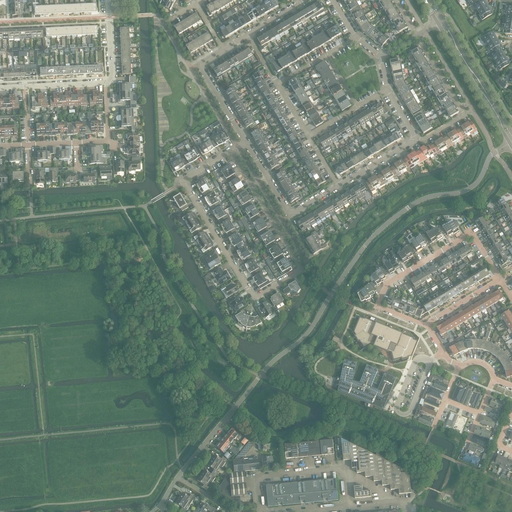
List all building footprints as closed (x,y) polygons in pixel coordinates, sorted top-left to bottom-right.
[(174,4),(166,0),(164,0),(164,2),(161,4),(163,9),(165,8),(170,11),(174,4)] [(219,0),(216,2),(221,10),(225,7),(220,0),(219,0)] [(266,5),(265,5),(270,12),(274,10),(269,0),(265,3),(266,5)] [(268,0),(269,0),(274,10),(279,7),(277,5),(280,3),(277,0),(268,0)] [(358,0),(357,0),(356,1),(356,2),(347,7),(350,12),(359,6),(357,3),(359,1),(358,0)] [(473,5),(476,10),(477,9),(478,12),(488,6),(487,3),(485,4),(484,2),(485,2),(483,0),(481,0),(473,5)] [(393,5),(390,1),(381,6),(384,10),(393,5)] [(212,5),(213,4),(211,2),(209,3),(211,6),(205,10),(210,17),(213,15),(212,15),(216,12),(212,5)] [(212,5),(216,12),(221,10),(216,2),(213,4),(212,5)] [(315,5),(321,15),(325,12),(325,13),(328,11),(323,3),(321,5),(319,2),(315,5)] [(261,8),(265,15),(270,12),(265,5),(261,8)] [(315,5),(310,8),(316,17),(321,15),(315,5)] [(393,5),(384,10),(387,15),(396,10),(393,5)] [(265,15),(261,8),(260,6),(256,8),(257,10),(261,18),(265,15)] [(350,12),(353,16),(362,11),(359,6),(350,12)] [(488,6),(478,12),(480,15),(479,16),(482,21),(492,15),(490,11),(490,12),(489,10),(490,9),(488,6)] [(306,10),(310,18),(311,17),(312,20),(316,17),(310,8),(306,10)] [(21,10),(12,10),(12,16),(15,16),(15,18),(15,19),(23,18),(22,14),(21,14),(21,10)] [(252,13),(257,20),(261,18),(257,10),(252,13)] [(302,13),(306,20),(310,18),(306,10),(302,13)] [(396,10),(387,15),(390,20),(398,14),(396,10)] [(362,11),(353,16),(356,21),(365,16),(362,11)] [(248,16),(252,23),(257,20),(252,13),(248,16)] [(297,16),(302,23),(303,25),(307,23),(306,20),(302,13),(297,16)] [(192,14),(190,15),(191,17),(188,19),(193,27),(197,24),(192,16),(193,16),(192,14)] [(192,16),(197,24),(202,21),(197,14),(193,16),(192,16)] [(398,14),(390,20),(393,24),(394,24),(394,23),(401,19),(398,14)] [(243,18),(248,25),(252,23),(248,16),(243,18)] [(293,18),(297,25),(298,25),(299,26),(302,25),(301,23),(302,23),(297,16),(293,18)] [(356,21),(359,26),(368,20),(365,16),(356,21)] [(239,21),(243,28),(248,25),(243,18),(239,21)] [(288,21),(293,28),(294,29),(298,27),(297,26),(297,25),(293,18),(288,21)] [(394,24),(397,28),(405,23),(402,18),(401,19),(394,23),(394,24)] [(179,24),(184,32),(188,29),(184,22),(184,21),(183,19),(181,20),(183,22),(179,24)] [(184,22),(188,29),(193,27),(188,19),(184,21),(184,22)] [(368,20),(359,26),(361,30),(370,25),(368,20)] [(230,25),(235,33),(239,31),(235,23),(235,24),(233,21),(229,23),(230,25)] [(239,21),(235,23),(239,31),(243,28),(239,21)] [(284,24),(288,31),(293,28),(288,21),(284,24)] [(405,23),(397,28),(399,33),(408,28),(405,23)] [(184,32),(179,24),(176,26),(174,24),(173,25),(174,28),(175,28),(179,35),(184,32)] [(284,24),(280,26),(284,33),(285,33),(286,35),(289,33),(288,31),(284,24)] [(230,25),(225,28),(230,36),(235,33),(230,25)] [(331,28),(337,37),(342,34),(336,25),(331,28)] [(364,34),(369,37),(376,29),(370,25),(361,30),(364,34)] [(230,36),(225,28),(224,26),(220,29),(220,28),(218,30),(222,38),(224,37),(226,39),(230,36)] [(284,33),(280,26),(275,29),(280,36),(284,33)] [(337,37),(331,28),(326,31),(332,40),(337,37)] [(280,36),(275,29),(271,31),(275,39),(280,36)] [(369,37),(373,41),(380,33),(376,29),(369,37)] [(267,34),(271,41),(275,39),(271,31),(267,34)] [(321,34),(327,43),(332,40),(326,31),(321,34)] [(209,33),(204,36),(209,43),(210,43),(213,41),(209,33)] [(373,41),(378,44),(384,36),(380,33),(373,41)] [(486,43),(488,46),(498,40),(496,37),(495,38),(494,36),(492,33),(482,39),(485,44),(486,43)] [(267,34),(262,37),(267,44),(271,41),(267,34)] [(316,37),(322,46),(327,43),(321,34),(316,37)] [(384,36),(378,44),(382,48),(383,46),(384,47),(391,43),(390,42),(388,40),(390,38),(386,34),(384,36)] [(208,44),(209,46),(211,45),(210,43),(209,43),(204,36),(200,38),(204,46),(208,44)] [(268,46),(267,44),(262,37),(258,39),(259,42),(257,43),(262,51),(264,49),(268,46)] [(322,46),(316,37),(311,40),(317,49),(322,46)] [(204,46),(200,38),(195,41),(200,49),(201,48),(204,46)] [(307,43),(312,52),(317,49),(311,40),(307,43)] [(489,50),(491,54),(492,54),(500,49),(502,48),(500,45),(499,45),(498,44),(500,43),(498,40),(488,46),(490,49),(489,50)] [(199,49),(200,51),(202,50),(201,48),(200,49),(195,41),(191,43),(195,51),(199,49)] [(195,51),(191,43),(186,46),(190,53),(190,54),(191,57),(193,55),(192,53),(195,51)] [(312,52),(307,43),(302,46),(307,55),(312,52)] [(302,46),(297,49),(302,58),(307,55),(302,46)] [(244,51),(249,60),(254,57),(251,53),(253,52),(250,47),(244,51)] [(411,52),(414,57),(423,52),(420,47),(411,52)] [(302,58),(297,49),(292,52),(297,61),(302,58)] [(492,54),(491,54),(490,55),(493,60),(494,59),(495,62),(505,56),(504,53),(502,54),(501,53),(502,52),(500,49),(492,54)] [(238,52),(239,54),(240,54),(245,62),(249,60),(244,51),(241,53),(239,51),(238,52)] [(287,55),(293,64),(297,61),(292,52),(287,55)] [(414,57),(417,62),(424,57),(425,58),(426,57),(423,52),(414,57)] [(235,56),(240,65),(245,62),(240,54),(239,54),(235,56)] [(287,55),(282,58),(288,67),(293,64),(287,55)] [(231,56),(229,58),(230,59),(231,59),(236,67),(240,65),(235,56),(232,58),(231,56)] [(390,61),(391,67),(401,65),(400,59),(399,56),(392,60),(392,61),(390,61)] [(505,56),(495,62),(497,65),(496,66),(499,71),(509,65),(507,62),(506,60),(507,60),(505,56)] [(416,62),(419,67),(427,62),(425,58),(424,57),(417,62),(416,62)] [(282,58),(277,61),(283,70),(288,67),(282,58)] [(231,59),(230,59),(226,61),(232,70),(236,67),(231,59)] [(220,63),(221,65),(222,64),(227,73),(232,70),(226,61),(223,63),(222,62),(220,63)] [(283,70),(277,61),(272,64),(278,73),(283,70)] [(316,67),(319,72),(328,67),(325,62),(316,67)] [(419,67),(421,72),(430,67),(427,62),(419,67)] [(221,65),(218,67),(223,75),(227,73),(222,64),(221,65)] [(212,70),(214,75),(216,78),(218,77),(218,78),(223,75),(218,67),(212,70)] [(319,72),(322,77),(331,72),(328,67),(319,72)] [(421,72),(424,77),(433,71),(430,67),(421,72)] [(251,77),(254,82),(255,81),(263,77),(261,74),(265,72),(264,70),(251,77)] [(424,77),(427,81),(436,76),(433,71),(424,77)] [(322,77),(324,82),(334,77),(331,72),(322,77)] [(393,84),(396,87),(405,82),(403,75),(393,77),(394,83),(393,84)] [(436,76),(427,81),(430,86),(438,81),(436,76)] [(255,81),(254,82),(257,86),(265,81),(265,80),(263,77),(255,81)] [(324,82),(327,87),(337,81),(334,77),(324,82)] [(257,86),(259,90),(260,90),(261,90),(268,85),(266,82),(268,81),(267,79),(265,80),(265,81),(257,86)] [(289,83),(292,88),(300,84),(297,79),(289,83)] [(136,80),(129,80),(129,84),(125,84),(125,92),(130,92),(130,90),(132,89),(132,84),(136,83),(136,80)] [(327,87),(330,92),(340,86),(337,81),(327,87)] [(430,86),(433,90),(441,85),(438,81),(430,86)] [(396,87),(398,92),(407,87),(405,82),(396,87)] [(300,84),(292,88),(295,93),(303,89),(300,84)] [(225,93),(227,98),(236,92),(234,88),(233,85),(226,88),(228,91),(225,93)] [(271,90),(270,89),(268,85),(261,90),(260,90),(259,90),(262,95),(271,90)] [(433,90),(435,95),(444,90),(441,85),(433,90)] [(330,92),(333,97),(343,91),(340,86),(330,92)] [(398,92),(401,97),(410,91),(407,87),(398,92)] [(273,90),(272,88),(270,89),(271,90),(262,95),(265,100),(266,99),(273,94),(271,91),(273,90)] [(295,93),(298,98),(306,93),(303,89),(295,93)] [(447,95),(444,90),(435,95),(438,100),(447,95)] [(80,91),(81,106),(87,106),(87,105),(90,105),(90,100),(86,100),(86,96),(83,96),(83,91),(80,92),(80,91)] [(90,105),(90,106),(96,105),(95,91),(93,91),(93,95),(90,96),(90,95),(86,95),(86,96),(86,100),(90,100),(90,105)] [(333,97),(336,102),(346,96),(343,91),(333,97)] [(410,91),(401,97),(404,101),(413,96),(410,91)] [(57,107),(56,92),(56,93),(53,93),(53,97),(50,97),(50,102),(47,102),(47,107),(50,106),(50,107),(57,107)] [(125,92),(120,93),(116,93),(116,96),(118,96),(118,103),(122,103),(122,101),(125,101),(125,92)] [(125,92),(125,101),(130,101),(130,105),(136,105),(136,101),(133,101),(132,95),(130,95),(130,92),(125,92)] [(238,96),(236,92),(227,98),(230,102),(239,97),(238,96)] [(41,108),(41,93),(40,93),(38,93),(38,98),(35,98),(31,98),(32,110),(35,109),(35,108),(41,108)] [(41,93),(41,108),(47,108),(47,107),(47,102),(50,102),(50,97),(47,97),(47,98),(43,98),(43,93),(41,93)] [(298,98),(301,103),(309,98),(306,93),(298,98)] [(266,99),(265,100),(267,104),(276,99),(275,98),(273,94),(266,99)] [(230,102),(233,106),(241,101),(239,98),(241,97),(240,95),(238,96),(239,97),(230,102)] [(438,100),(441,104),(450,99),(447,95),(438,100)] [(346,96),(336,102),(339,107),(348,101),(346,96)] [(404,101),(407,106),(416,101),(413,96),(404,101)] [(271,107),(278,103),(276,99),(278,98),(277,97),(275,98),(276,99),(267,104),(270,108),(271,107)] [(304,108),(312,103),(314,102),(311,97),(309,98),(301,103),(304,108)] [(452,104),(450,99),(441,104),(444,109),(445,109),(445,108),(452,104)] [(241,101),(233,106),(235,111),(244,106),(243,105),(241,101)] [(348,101),(339,107),(342,112),(351,106),(348,101)] [(407,106),(410,111),(419,105),(418,104),(416,101),(407,106)] [(271,107),(274,112),(281,107),(281,106),(278,103),(271,107)] [(304,108),(307,113),(315,108),(312,103),(304,108)] [(419,105),(410,111),(412,115),(421,110),(419,106),(421,105),(420,103),(418,104),(419,105)] [(445,108),(445,109),(448,113),(456,108),(453,103),(452,104),(445,108)] [(245,104),(243,105),(244,106),(235,111),(238,115),(247,110),(245,107),(246,106),(245,104)] [(380,104),(375,107),(380,115),(385,112),(386,114),(389,112),(385,107),(383,108),(380,104)] [(131,110),(126,110),(126,118),(133,118),(133,109),(137,109),(136,105),(130,105),(131,110)] [(282,105),(281,106),(281,107),(274,112),(272,113),(275,117),(284,112),(282,108),(283,107),(282,105)] [(370,109),(375,118),(376,119),(381,117),(380,115),(375,107),(370,109)] [(116,118),(116,119),(126,118),(126,110),(123,110),(123,108),(118,108),(119,116),(118,116),(117,116),(117,117),(116,117),(116,118)] [(307,113),(310,117),(317,113),(315,108),(307,113)] [(456,108),(448,113),(451,118),(459,113),(456,108)] [(366,112),(371,120),(375,118),(370,109),(366,112)] [(238,115),(241,120),(249,114),(249,113),(247,110),(238,115)] [(412,115),(415,120),(424,114),(424,113),(421,110),(412,115)] [(250,112),(249,113),(249,114),(241,120),(243,124),(252,119),(250,115),(252,114),(250,112)] [(275,117),(278,121),(286,116),(286,115),(284,112),(275,117)] [(371,120),(366,112),(361,115),(366,123),(371,120)] [(426,112),(424,113),(424,114),(415,120),(418,124),(427,119),(425,115),(427,114),(426,112)] [(320,118),(317,113),(310,117),(313,122),(320,118)] [(286,116),(278,121),(280,126),(289,121),(287,117),(289,116),(288,114),(286,115),(286,116)] [(361,115),(356,118),(361,126),(366,123),(361,115)] [(123,127),(126,127),(126,118),(116,119),(116,120),(117,121),(118,121),(119,121),(119,129),(123,129),(123,127)] [(126,118),(126,127),(131,127),(131,131),(138,131),(137,127),(134,127),(133,118),(126,118)] [(320,118),(313,122),(316,127),(323,123),(320,118)] [(361,126),(356,118),(352,120),(352,121),(357,129),(361,126)] [(252,119),(243,124),(246,128),(249,126),(251,129),(257,125),(255,122),(254,123),(252,119)] [(418,124),(421,129),(430,124),(429,123),(427,119),(418,124)] [(347,123),(352,132),(357,129),(352,121),(352,120),(351,120),(347,123)] [(280,126),(283,130),(292,125),(291,124),(289,121),(280,126)] [(431,121),(429,123),(430,124),(421,129),(424,134),(433,129),(430,125),(433,123),(431,121)] [(464,124),(471,135),(477,131),(472,121),(469,123),(468,122),(464,124)] [(91,123),(88,123),(88,134),(92,134),(96,133),(96,132),(97,132),(97,122),(91,123)] [(70,124),(70,135),(74,135),(78,134),(78,133),(79,133),(79,123),(73,124),(70,124)] [(85,123),(79,123),(79,133),(81,133),(81,134),(85,134),(85,135),(88,134),(88,123),(85,123)] [(283,130),(285,135),(294,129),(292,126),(294,125),(293,123),(291,124),(292,125),(283,130)] [(342,126),(347,134),(352,132),(347,123),(342,126)] [(54,125),(52,125),(52,136),(56,136),(60,135),(60,134),(61,133),(61,124),(54,124),(54,125)] [(61,124),(61,133),(63,133),(63,135),(67,135),(70,135),(70,124),(67,124),(61,124)] [(461,128),(458,129),(464,139),(471,135),(464,124),(461,127),(461,128)] [(42,125),(43,134),(44,134),(45,136),(48,136),(52,136),(52,125),(49,125),(42,125)] [(250,135),(253,139),(261,134),(259,130),(260,129),(258,126),(252,130),(253,133),(250,135)] [(342,126),(338,129),(343,137),(347,134),(342,126)] [(391,133),(396,142),(401,139),(398,133),(400,132),(398,128),(396,130),(391,133)] [(218,135),(223,144),(227,141),(230,139),(224,129),(220,131),(221,133),(218,135)] [(294,129),(285,135),(288,139),(290,138),(297,134),(296,133),(294,129)] [(338,129),(333,132),(338,140),(343,137),(338,129)] [(451,132),(458,143),(464,139),(458,129),(456,131),(455,130),(451,132)] [(130,141),(130,144),(140,144),(140,140),(138,140),(138,134),(135,134),(135,131),(131,131),(132,134),(127,134),(128,141),(130,141)] [(299,134),(298,132),(296,133),(297,134),(290,138),(292,142),(300,138),(298,135),(299,134)] [(338,140),(333,132),(329,135),(334,143),(338,140)] [(445,137),(451,147),(458,143),(451,132),(447,135),(448,136),(445,137)] [(391,133),(386,136),(391,144),(396,142),(391,133)] [(253,139),(255,144),(264,139),(263,138),(261,134),(253,139)] [(214,136),(211,138),(216,148),(223,144),(218,135),(215,137),(214,136)] [(329,135),(324,137),(329,146),(334,143),(329,135)] [(382,139),(387,147),(391,144),(386,136),(382,139)] [(255,144),(258,148),(267,143),(264,140),(266,138),(265,137),(263,138),(264,139),(255,144)] [(330,147),(329,146),(324,137),(319,140),(322,145),(319,147),(323,152),(330,147)] [(438,140),(444,151),(451,147),(445,137),(443,139),(442,138),(438,140)] [(205,143),(210,152),(216,148),(211,138),(207,140),(208,141),(205,143)] [(291,143),(294,148),(302,142),(302,141),(300,138),(292,142),(291,143)] [(377,142),(382,150),(387,147),(382,139),(377,142)] [(303,140),(302,141),(302,142),(294,148),(296,152),(298,151),(297,151),(305,147),(303,143),(305,142),(303,140)] [(444,151),(438,140),(434,143),(435,143),(432,145),(438,155),(444,151)] [(373,145),(378,153),(382,150),(377,142),(373,145)] [(210,152),(205,143),(201,145),(201,144),(197,146),(203,155),(205,154),(210,152)] [(267,143),(258,148),(260,153),(269,147),(269,146),(267,143)] [(140,144),(130,144),(130,147),(128,147),(128,154),(139,154),(139,147),(140,147),(140,144)] [(260,153),(263,157),(272,152),(270,148),(271,147),(270,145),(269,146),(269,147),(260,153)] [(368,147),(373,156),(378,153),(373,145),(368,147)] [(430,157),(431,159),(438,155),(432,145),(430,147),(429,146),(425,148),(430,157)] [(421,150),(418,151),(424,161),(430,157),(425,148),(424,146),(420,149),(421,150)] [(189,153),(194,161),(198,158),(201,157),(195,147),(191,150),(192,151),(189,153)] [(298,151),(296,152),(299,156),(300,156),(307,151),(311,149),(310,147),(306,149),(305,147),(297,151),(298,151)] [(368,147),(363,150),(368,159),(373,156),(368,147)] [(50,152),(42,152),(43,162),(46,162),(46,161),(48,161),(48,158),(50,158),(50,155),(53,154),(53,148),(50,148),(50,152)] [(53,148),(53,154),(57,154),(57,157),(59,157),(59,160),(60,160),(60,161),(64,161),(64,151),(56,152),(56,148),(53,148)] [(3,150),(4,157),(7,156),(7,160),(9,160),(9,163),(11,162),(11,164),(15,164),(14,154),(7,154),(6,150),(3,150)] [(363,150),(359,153),(364,161),(368,159),(363,150)] [(300,156),(303,160),(310,156),(310,155),(307,151),(300,156)] [(415,152),(411,154),(417,165),(424,161),(418,151),(415,153),(415,152)] [(263,157),(266,161),(274,156),(274,155),(272,152),(263,157)] [(185,154),(181,156),(187,165),(194,161),(189,153),(185,155),(185,154)] [(354,156),(359,164),(364,161),(359,153),(354,156)] [(276,154),(274,155),(274,156),(266,161),(268,166),(277,160),(275,157),(277,156),(276,154)] [(311,154),(310,155),(310,156),(303,160),(305,164),(313,160),(311,157),(313,155),(311,154)] [(405,159),(411,169),(417,165),(411,154),(407,157),(408,157),(405,159)] [(175,161),(180,169),(187,165),(181,156),(178,158),(179,159),(175,161)] [(354,156),(349,159),(354,167),(359,164),(354,156)] [(140,162),(141,162),(140,159),(133,159),(134,162),(129,163),(129,170),(129,171),(135,171),(135,170),(140,170),(140,162)] [(345,161),(350,170),(354,167),(349,159),(345,161)] [(402,160),(398,162),(404,173),(411,169),(405,159),(402,161),(402,160)] [(277,160),(268,166),(271,170),(275,168),(276,171),(282,167),(280,164),(280,165),(277,160)] [(315,163),(313,160),(305,164),(308,169),(315,164),(315,163)] [(180,169),(175,161),(172,163),(172,162),(168,164),(174,173),(176,172),(180,169)] [(350,170),(345,161),(340,164),(345,172),(350,170)] [(117,173),(124,172),(124,162),(116,162),(116,167),(113,167),(114,175),(117,175),(117,173)] [(308,169),(311,173),(318,169),(316,165),(318,164),(317,162),(315,163),(315,164),(308,169)] [(345,172),(340,164),(339,162),(334,165),(333,163),(330,164),(334,171),(337,170),(340,175),(345,172)] [(392,167),(398,176),(404,173),(398,162),(394,164),(395,165),(392,167)] [(222,172),(224,175),(232,170),(230,166),(229,166),(228,163),(219,169),(221,173),(222,172)] [(100,169),(100,176),(112,176),(111,169),(109,169),(109,166),(101,166),(101,169),(100,169)] [(389,168),(385,170),(391,180),(398,176),(392,167),(389,169),(389,168)] [(57,174),(57,168),(49,169),(49,174),(48,174),(49,181),(52,181),(52,183),(57,182),(57,174)] [(275,177),(278,181),(286,176),(284,172),(285,171),(283,168),(277,172),(278,174),(275,177)] [(45,175),(45,169),(39,169),(39,172),(36,172),(36,184),(44,184),(43,175),(45,175)] [(318,169),(311,173),(313,178),(321,173),(320,172),(318,169)] [(17,181),(18,182),(25,182),(25,176),(23,176),(23,173),(20,173),(20,170),(11,170),(11,177),(11,180),(13,180),(13,181),(17,181)] [(225,179),(227,183),(236,177),(232,170),(224,175),(226,179),(225,179)] [(391,180),(385,170),(381,172),(382,173),(379,175),(385,184),(391,180)] [(0,174),(0,183),(8,183),(7,175),(9,175),(9,171),(2,172),(2,175),(0,174)] [(94,179),(97,179),(97,171),(91,172),(91,175),(83,175),(84,182),(95,182),(94,179)] [(322,171),(320,172),(321,173),(313,178),(316,182),(323,177),(321,174),(323,173),(322,171)] [(76,182),(79,181),(79,175),(76,175),(76,174),(66,175),(66,183),(76,182)] [(372,178),(378,188),(385,184),(379,175),(376,176),(372,178)] [(286,176),(278,181),(280,186),(282,185),(289,180),(288,179),(286,176)] [(197,185),(200,190),(209,185),(207,181),(208,181),(205,177),(196,183),(198,185),(197,185)] [(230,185),(232,189),(240,183),(236,177),(227,183),(229,186),(230,185)] [(316,182),(315,182),(317,187),(322,185),(323,186),(331,181),(329,179),(326,182),(323,177),(316,182)] [(291,180),(290,178),(288,179),(289,180),(282,185),(280,186),(283,190),(292,185),(289,181),(291,180)] [(378,188),(372,178),(368,180),(368,181),(366,183),(371,192),(378,188)] [(234,196),(235,196),(244,190),(240,183),(232,189),(234,192),(232,193),(234,196)] [(358,187),(363,195),(368,192),(363,184),(358,187)] [(209,185),(200,190),(204,196),(214,191),(212,187),(210,188),(209,185)] [(292,185),(283,190),(286,194),(294,189),(294,188),(292,185)] [(294,189),(286,194),(288,199),(297,193),(295,190),(297,189),(295,187),(294,188),(294,189)] [(364,197),(363,195),(358,187),(353,189),(358,198),(359,200),(360,200),(360,201),(364,199),(364,197)] [(348,192),(353,201),(358,198),(353,189),(348,192)] [(244,190),(235,196),(237,199),(238,199),(240,202),(248,197),(244,190)] [(204,196),(208,203),(217,198),(215,195),(216,194),(214,191),(204,196)] [(353,201),(348,192),(344,195),(349,203),(353,201)] [(297,193),(288,199),(291,203),(295,201),(296,202),(301,200),(297,193)] [(182,211),(182,212),(188,208),(186,205),(187,204),(183,198),(185,197),(186,197),(185,196),(184,196),(183,196),(182,195),(181,195),(180,195),(178,195),(177,196),(176,196),(175,197),(174,197),(173,198),(172,199),(171,199),(171,200),(170,201),(175,202),(176,203),(180,208),(182,211)] [(339,198),(344,206),(349,203),(344,195),(339,198)] [(248,197),(240,202),(242,205),(240,206),(242,210),(252,203),(248,197)] [(208,203),(212,210),(222,204),(220,200),(218,201),(217,198),(208,203)] [(335,201),(340,209),(344,206),(339,198),(335,201)] [(495,202),(499,208),(506,204),(503,199),(500,201),(499,199),(495,202)] [(340,209),(335,201),(330,203),(335,212),(340,209)] [(246,212),(248,215),(256,210),(252,203),(242,210),(244,213),(246,212)] [(325,206),(330,215),(335,212),(330,203),(325,206)] [(222,204),(212,210),(216,216),(224,211),(223,208),(224,207),(222,204)] [(499,208),(501,213),(509,208),(506,204),(499,208)] [(325,206),(321,209),(326,217),(330,215),(325,206)] [(501,213),(504,217),(511,213),(509,208),(501,213)] [(321,209),(316,212),(321,220),(326,217),(321,209)] [(249,219),(251,223),(260,217),(256,210),(248,215),(250,219),(249,219)] [(226,214),(224,211),(216,216),(220,223),(230,217),(228,214),(226,214)] [(321,220),(316,212),(311,215),(316,223),(321,220)] [(183,219),(187,226),(199,219),(197,216),(194,216),(192,213),(183,219)] [(311,215),(307,217),(312,226),(316,223),(311,215)] [(477,224),(478,227),(486,222),(482,215),(478,218),(479,220),(475,222),(476,224),(477,224)] [(220,223),(224,230),(233,224),(231,221),(232,221),(230,217),(220,223)] [(254,225),(256,229),(264,223),(260,217),(251,223),(253,226),(254,225)] [(302,220),(307,229),(312,226),(307,217),(302,220)] [(199,219),(187,226),(192,234),(201,228),(200,225),(200,222),(199,219)] [(307,229),(302,220),(297,223),(302,231),(307,229)] [(454,233),(454,234),(454,235),(459,232),(457,228),(460,226),(456,221),(454,223),(453,221),(448,224),(449,225),(454,233)] [(479,230),(480,231),(488,226),(486,222),(478,227),(480,229),(479,230)] [(264,223),(256,229),(258,232),(257,232),(259,236),(268,230),(264,223)] [(224,230),(228,236),(238,230),(236,227),(235,228),(233,224),(224,230)] [(440,228),(443,232),(444,235),(447,234),(449,236),(454,234),(454,233),(449,225),(448,224),(444,227),(443,226),(440,228)] [(482,232),(484,235),(491,231),(488,226),(480,231),(481,233),(482,232)] [(440,228),(433,232),(437,240),(438,241),(443,238),(440,234),(443,232),(440,228)] [(228,236),(232,243),(241,238),(239,235),(240,234),(238,230),(228,236)] [(272,237),(268,230),(259,236),(261,239),(262,239),(264,242),(272,237)] [(433,232),(432,231),(427,234),(427,233),(424,234),(427,239),(430,245),(437,240),(433,232)] [(491,231),(484,235),(485,238),(486,240),(494,235),(491,231)] [(194,238),(199,245),(210,239),(208,236),(206,235),(204,232),(194,238)] [(321,241),(318,236),(315,232),(313,233),(314,235),(305,241),(308,245),(306,246),(310,251),(311,251),(314,255),(327,247),(326,245),(321,247),(320,245),(321,244),(319,242),(321,241)] [(416,239),(417,240),(422,248),(427,245),(424,241),(427,239),(424,234),(416,239)] [(496,240),(494,235),(486,240),(487,242),(487,241),(489,244),(496,240)] [(272,237),(264,242),(266,245),(265,246),(267,249),(276,244),(272,237)] [(241,238),(232,243),(236,250),(246,244),(244,240),(243,241),(241,238)] [(210,239),(199,245),(203,253),(213,247),(211,244),(212,241),(210,239)] [(417,240),(410,244),(412,249),(414,252),(415,254),(418,252),(423,249),(422,248),(417,240)] [(490,247),(491,249),(499,244),(496,240),(489,244),(491,247),(490,247)] [(246,244),(236,250),(240,256),(249,251),(246,247),(247,247),(246,244)] [(276,244),(267,249),(269,252),(270,252),(272,255),(280,250),(276,244)] [(403,250),(403,251),(404,251),(408,259),(413,256),(410,251),(412,249),(410,244),(407,246),(408,247),(403,250)] [(493,250),(494,253),(502,248),(499,244),(491,249),(492,250),(493,250)] [(463,249),(467,257),(474,252),(471,247),(470,249),(468,246),(463,249)] [(495,256),(496,258),(504,253),(502,248),(494,253),(496,256),(495,256)] [(457,252),(462,260),(467,257),(463,249),(457,252)] [(273,259),(275,263),(284,257),(280,250),(272,255),(274,259),(273,259)] [(208,264),(211,269),(221,264),(216,255),(217,254),(215,251),(203,258),(207,265),(208,264)] [(240,256),(244,263),(254,257),(252,254),(251,254),(249,251),(240,256)] [(396,256),(400,262),(403,261),(404,263),(409,260),(408,259),(404,251),(403,251),(396,256)] [(457,252),(452,255),(457,263),(462,260),(457,252)] [(498,259),(499,262),(507,257),(504,253),(496,258),(497,259),(498,259)] [(447,258),(452,266),(457,263),(452,255),(447,258)] [(389,261),(390,263),(390,262),(395,270),(400,267),(398,264),(400,262),(396,256),(393,257),(394,258),(389,261)] [(254,257),(244,263),(248,270),(257,264),(255,261),(256,261),(254,257)] [(284,257),(275,263),(277,266),(278,265),(280,269),(288,263),(284,257)] [(507,257),(499,262),(501,264),(499,265),(502,270),(508,267),(507,266),(511,264),(507,257)] [(452,266),(447,258),(442,261),(447,269),(452,266)] [(442,261),(437,265),(441,272),(447,269),(442,261)] [(390,262),(390,263),(383,267),(385,272),(388,270),(391,275),(396,271),(395,270),(390,262)] [(288,263),(280,269),(282,272),(281,272),(283,276),(292,270),(291,268),(288,263)] [(248,270),(252,276),(262,270),(260,267),(259,268),(257,264),(248,270)] [(432,268),(436,275),(441,272),(437,265),(432,268)] [(385,272),(383,267),(380,269),(380,270),(376,273),(376,274),(381,282),(386,279),(385,277),(388,275),(385,272)] [(480,271),(485,278),(490,275),(485,267),(480,271)] [(426,271),(431,278),(436,275),(432,268),(426,271)] [(215,278),(220,285),(231,279),(226,271),(223,273),(222,272),(223,272),(221,269),(214,272),(217,277),(215,278)] [(262,270),(252,276),(256,283),(265,278),(263,275),(264,274),(262,270)] [(421,274),(426,281),(431,278),(426,271),(421,274)] [(475,274),(479,281),(485,278),(480,271),(475,274)] [(376,274),(372,277),(374,281),(372,283),(375,287),(382,283),(381,282),(376,274)] [(421,274),(416,277),(421,285),(426,281),(421,274)] [(475,274),(470,277),(474,285),(479,281),(475,274)] [(421,285),(416,277),(411,280),(415,288),(421,285)] [(465,280),(469,288),(474,285),(470,277),(465,280)] [(265,278),(256,283),(259,287),(260,290),(271,284),(268,280),(267,281),(265,278)] [(459,283),(464,291),(469,288),(465,280),(459,283)] [(287,295),(288,295),(290,294),(291,295),(292,295),(293,295),(295,295),(296,295),(297,294),(297,293),(298,293),(300,291),(301,290),(296,282),(288,286),(289,287),(284,290),(285,291),(284,291),(286,295),(287,295)] [(226,291),(229,297),(238,291),(234,285),(232,286),(231,283),(222,289),(224,292),(226,291)] [(365,288),(365,289),(366,289),(370,297),(371,297),(375,294),(374,292),(377,291),(375,287),(372,283),(369,284),(370,285),(365,288)] [(464,291),(459,283),(454,286),(459,294),(464,291)] [(449,289),(454,297),(459,294),(454,286),(453,284),(448,287),(449,289)] [(366,289),(365,289),(358,294),(362,303),(369,306),(370,303),(369,303),(369,301),(369,300),(371,298),(371,297),(370,297),(366,289)] [(449,289),(444,292),(449,300),(454,297),(449,289)] [(494,293),(499,301),(504,299),(499,291),(500,291),(499,290),(494,293)] [(439,295),(443,303),(449,300),(444,292),(439,295)] [(494,293),(490,296),(495,304),(499,301),(494,293)] [(276,306),(277,307),(283,303),(282,302),(284,301),(280,295),(278,295),(278,294),(271,298),(272,299),(271,300),(274,307),(276,306)] [(434,299),(438,306),(443,303),(439,295),(434,299)] [(485,299),(490,307),(495,304),(490,296),(485,299)] [(387,305),(392,307),(396,299),(390,297),(387,305)] [(232,305),(236,312),(247,305),(242,298),(237,301),(235,298),(228,303),(230,306),(232,305)] [(396,299),(392,307),(398,309),(401,301),(396,299)] [(398,309),(403,312),(408,301),(402,299),(401,301),(398,309)] [(434,299),(429,302),(433,309),(438,306),(434,299)] [(485,299),(481,301),(486,309),(490,307),(485,299)] [(409,314),(412,306),(413,304),(408,301),(403,312),(409,314)] [(477,304),(482,312),(486,309),(481,301),(477,304)] [(423,305),(425,308),(428,312),(427,312),(428,313),(433,309),(429,302),(423,305)] [(261,313),(263,319),(266,317),(266,318),(274,313),(270,307),(269,307),(266,303),(260,307),(258,308),(261,313)] [(473,307),(477,314),(482,312),(477,304),(473,307)] [(412,306),(409,314),(415,316),(418,309),(418,308),(412,306)] [(468,309),(473,317),(477,314),(473,307),(468,309)] [(421,310),(418,309),(415,316),(418,318),(427,312),(428,312),(425,308),(421,310)] [(464,312),(468,320),(473,317),(468,309),(464,312)] [(501,316),(504,320),(511,315),(509,311),(508,311),(509,311),(501,316)] [(246,330),(250,317),(246,316),(245,315),(244,315),(243,312),(235,317),(239,323),(238,323),(239,324),(240,326),(241,327),(242,328),(243,328),(245,329),(246,330)] [(468,320),(464,312),(459,315),(464,322),(468,320)] [(464,322),(459,315),(455,317),(460,325),(464,322)] [(250,317),(246,330),(247,330),(248,330),(250,330),(251,330),(253,330),(255,329),(256,328),(257,328),(256,327),(262,323),(258,316),(255,318),(255,317),(254,318),(250,317)] [(352,332),(355,336),(358,341),(358,342),(359,342),(360,343),(364,349),(371,344),(378,347),(380,348),(383,349),(391,352),(391,353),(393,361),(400,359),(402,359),(402,360),(403,360),(409,358),(413,349),(415,349),(417,344),(418,342),(418,341),(414,339),(414,338),(395,331),(392,330),(386,328),(383,327),(384,326),(365,318),(364,319),(360,317),(358,322),(355,330),(354,332),(353,333),(352,332)] [(460,325),(455,317),(451,320),(455,328),(460,325)] [(446,322),(451,330),(455,328),(451,320),(446,322)] [(442,325),(447,333),(451,330),(446,322),(442,325)] [(447,333),(442,325),(437,328),(445,340),(450,337),(447,333)] [(482,350),(487,351),(491,343),(486,342),(487,339),(485,338),(482,350)] [(468,350),(466,341),(462,342),(461,339),(459,340),(463,351),(468,350)] [(458,344),(454,346),(459,354),(463,351),(459,340),(457,341),(458,344)] [(487,351),(491,354),(498,343),(496,342),(494,345),(491,343),(487,351)] [(491,354),(495,356),(501,349),(498,347),(500,344),(498,343),(491,354)] [(459,354),(454,346),(452,347),(450,345),(448,346),(454,356),(454,357),(459,354)] [(495,356),(499,360),(508,352),(506,350),(504,352),(501,349),(495,356)] [(499,360),(502,364),(510,359),(507,355),(509,354),(508,352),(499,360)] [(502,364),(504,368),(511,364),(511,362),(511,363),(510,359),(502,364)] [(360,383),(353,381),(357,363),(345,361),(339,388),(338,392),(384,410),(384,409),(390,401),(386,398),(387,395),(389,396),(396,379),(390,376),(390,375),(385,373),(383,378),(377,375),(378,370),(374,368),(374,369),(367,366),(360,383)] [(431,386),(428,394),(443,400),(446,392),(431,386)] [(476,392),(471,407),(478,409),(482,395),(476,392)] [(437,403),(438,400),(431,397),(430,399),(427,398),(425,402),(439,408),(441,404),(437,403)] [(485,410),(500,415),(504,402),(489,397),(485,410)] [(422,410),(436,416),(439,410),(428,405),(426,408),(424,407),(422,410)] [(450,412),(443,429),(446,429),(450,429),(452,429),(453,430),(459,415),(450,412)] [(424,415),(423,418),(420,417),(419,421),(432,426),(435,420),(424,415)] [(459,415),(453,430),(455,430),(458,432),(460,434),(461,436),(468,419),(459,415)] [(479,422),(494,428),(497,421),(482,415),(479,422)] [(481,427),(478,435),(489,439),(492,432),(481,427)] [(234,439),(238,435),(230,429),(229,431),(227,433),(227,434),(234,439)] [(234,439),(227,434),(225,435),(224,437),(223,438),(230,444),(234,439)] [(484,452),(489,439),(473,434),(468,450),(476,453),(477,450),(484,452)] [(219,443),(227,449),(235,456),(239,451),(236,448),(235,449),(230,444),(223,438),(223,439),(222,439),(221,440),(221,441),(219,443)] [(374,482),(378,481),(382,481),(382,486),(390,485),(391,490),(399,489),(399,494),(411,493),(409,473),(341,439),(343,461),(351,460),(352,469),(357,468),(357,473),(365,473),(366,478),(373,477),(374,482)] [(292,458),(322,456),(334,454),(333,440),(285,445),(286,459),(292,458)] [(223,456),(227,458),(230,455),(226,452),(225,451),(227,449),(219,443),(217,445),(218,445),(216,447),(224,454),(223,456)] [(235,458),(234,460),(237,460),(240,460),(239,458),(244,458),(253,446),(252,446),(248,443),(240,452),(241,453),(239,454),(235,458)] [(466,453),(463,461),(477,466),(479,461),(475,459),(476,457),(466,453)] [(492,462),(500,465),(503,458),(498,455),(497,459),(494,458),(492,462)] [(211,461),(219,467),(220,466),(222,468),(226,462),(225,461),(227,458),(223,456),(222,458),(221,457),(220,456),(218,458),(214,456),(213,457),(213,456),(211,460),(211,461)] [(262,458),(263,468),(269,468),(269,463),(273,463),(272,457),(268,457),(262,458)] [(217,491),(215,494),(232,505),(234,503),(234,497),(247,495),(246,492),(246,490),(246,484),(244,472),(244,471),(250,471),(258,470),(259,470),(258,458),(240,460),(234,460),(233,461),(234,472),(231,473),(229,473),(229,477),(226,477),(217,491)] [(210,471),(217,475),(219,473),(216,471),(219,467),(211,461),(210,462),(210,461),(207,465),(208,465),(207,466),(212,468),(210,471)] [(201,476),(210,482),(212,483),(217,475),(210,471),(208,474),(204,471),(203,472),(203,471),(200,475),(201,475),(201,476)] [(210,482),(201,476),(200,477),(200,476),(197,480),(198,480),(197,481),(201,484),(200,486),(207,491),(208,488),(206,486),(210,482)] [(266,486),(268,507),(278,506),(278,503),(283,503),(283,506),(301,504),(301,501),(305,501),(306,503),(324,502),(323,499),(328,499),(328,501),(338,500),(336,479),(282,484),(266,486)] [(354,487),(355,499),(371,497),(371,491),(363,491),(362,486),(354,487)] [(179,498),(188,505),(190,506),(195,498),(190,494),(188,497),(182,494),(181,494),(179,497),(179,498)] [(188,505),(179,498),(178,499),(176,502),(176,503),(175,504),(181,508),(179,510),(182,511),(185,511),(187,511),(185,509),(188,505)]
